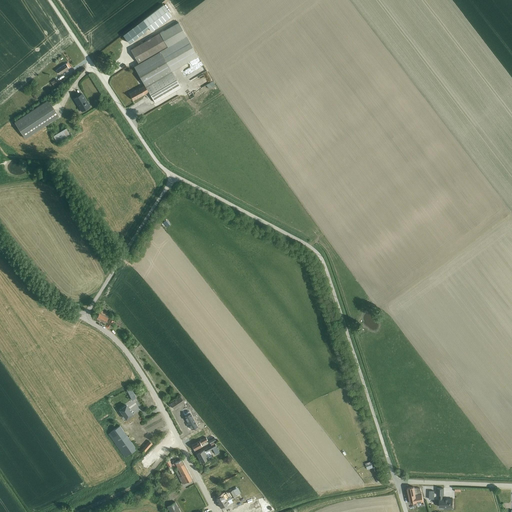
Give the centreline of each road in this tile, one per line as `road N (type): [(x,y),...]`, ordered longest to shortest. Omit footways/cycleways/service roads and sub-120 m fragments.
road 1 (unclassified): [(397,483),(321,256),(174,176)]
road 2 (tertiary): [(217,511),(138,369),(114,337),(84,318)]
road 3 (unclassified): [(174,176),(158,164),(50,0)]
road 4 (unclassified): [(174,176),(84,318)]
road 5 (track): [(80,511),(138,486),(180,442)]
road 6 (tertiary): [(84,318),(49,297),(0,234)]
